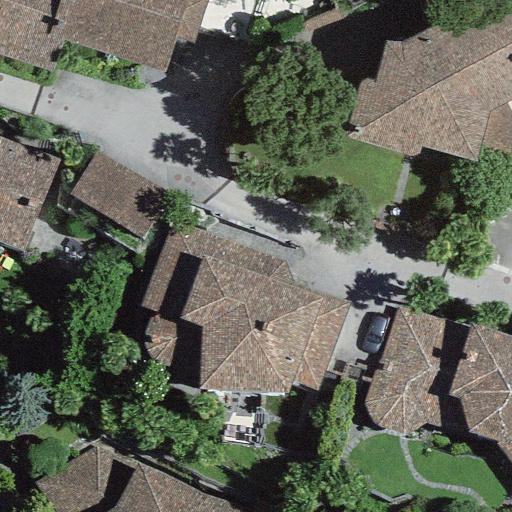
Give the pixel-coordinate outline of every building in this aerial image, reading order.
[(0,0),(0,55),(51,74),(62,40),(45,33),(56,0),(0,0)] [(56,0),(45,33),(62,40),(161,73),(173,36),(186,0),(56,0)] [(207,0),(186,0),(173,36),(192,43),(207,0)] [(359,85),(343,137),(403,156),(411,156),(417,155),(421,147),(477,162),(510,161),(511,151),(511,117),(505,104),(511,100),(511,0),(476,0),(400,43),(384,42),(374,82),(363,80),(359,85)] [(0,244),(22,253),(57,162),(0,140),(0,244)] [(141,239),(167,196),(94,151),(67,194),(141,239)] [(196,378),(198,389),(286,393),(289,381),(315,390),(350,303),(291,282),(281,261),(171,222),(139,305),(151,312),(146,325),(144,335),(145,348),(153,362),(169,369),(196,378)] [(511,464),(511,336),(469,323),(468,328),(397,308),(363,405),(367,416),(372,424),(397,434),(408,435),(422,423),(465,439),(468,433),(495,442),(511,464)] [(95,448),(34,483),(54,511),(248,511),(206,495),(138,463),(135,468),(95,448)]
